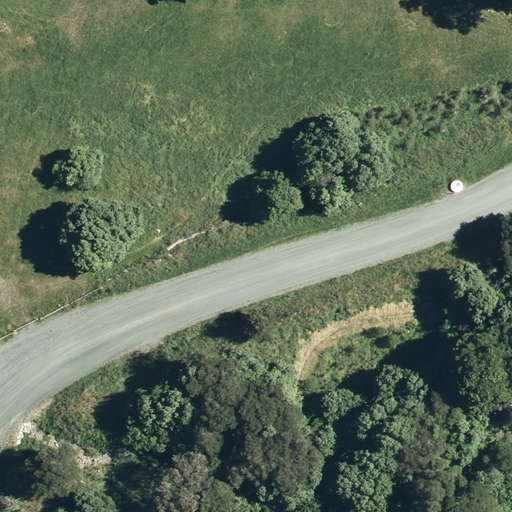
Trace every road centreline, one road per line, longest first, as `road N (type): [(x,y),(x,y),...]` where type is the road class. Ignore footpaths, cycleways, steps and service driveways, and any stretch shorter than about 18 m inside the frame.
road 1 (unclassified): [(511,189),(114,327),(51,362),(0,407)]
road 2 (track): [(351,511),(325,491),(291,430),(286,393),(312,366),(396,318),(511,265)]
